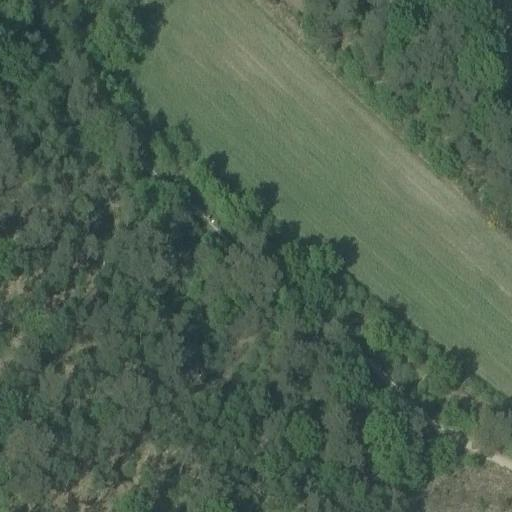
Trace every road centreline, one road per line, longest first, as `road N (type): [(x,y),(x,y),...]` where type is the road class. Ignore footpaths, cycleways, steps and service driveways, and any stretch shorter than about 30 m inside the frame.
road 1 (track): [(0,11),(87,89),(160,181),(220,236),(410,403),(511,466)]
road 2 (track): [(511,100),(472,77),(417,0)]
